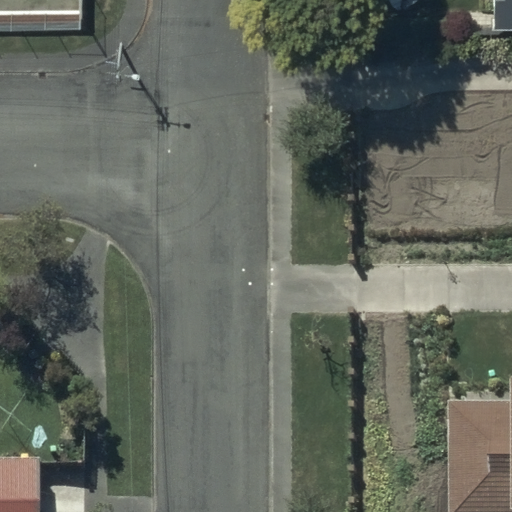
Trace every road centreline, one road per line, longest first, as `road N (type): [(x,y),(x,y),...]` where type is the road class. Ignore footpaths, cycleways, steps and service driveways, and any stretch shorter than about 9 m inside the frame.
road 1 (residential): [(194,145),(199,511)]
road 2 (residential): [(0,146),(194,145)]
road 3 (residential): [(195,0),(194,145)]
